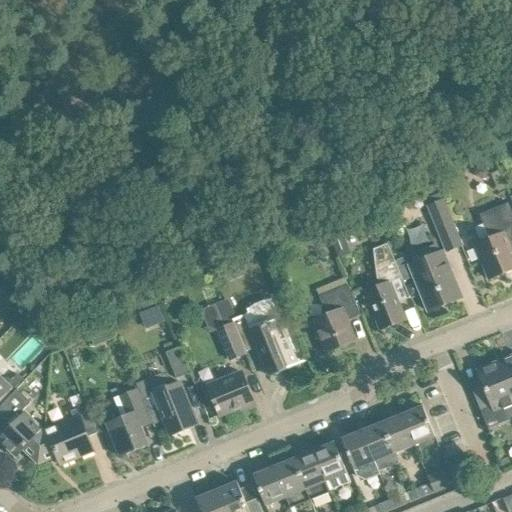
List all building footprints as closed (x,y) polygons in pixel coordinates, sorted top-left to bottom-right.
[(476,168),(475,173),(477,176),(483,179),(487,177),(488,173),(486,169),(480,167),(476,168)] [(461,245),(443,201),(428,207),(446,251),(461,245)] [(474,245),(481,261),(489,279),(511,269),(511,248),(509,242),(511,240),(511,211),(508,203),(479,215),(490,239),(474,245)] [(374,250),(379,286),(365,292),(380,330),(374,332),(375,333),(406,320),(399,302),(410,298),(400,273),(387,244),(374,250)] [(412,272),(421,292),(428,311),(456,299),(446,275),(452,273),(443,252),(424,260),(426,266),(412,272)] [(314,321),(320,334),(327,352),(355,341),(346,321),(361,315),(348,285),(319,297),(327,315),(314,321)] [(233,320),(246,352),(257,347),(269,376),(298,364),(272,300),(265,301),(259,303),(247,310),(249,314),(233,320)] [(230,360),(245,354),(225,301),(208,307),(230,360)] [(166,322),(160,306),(158,307),(140,314),(147,330),(166,322)] [(190,374),(179,348),(166,353),(176,379),(190,374)] [(0,351),(0,400),(9,392),(12,395),(17,390),(25,382),(17,375),(8,384),(0,376),(0,358),(3,354),(0,351)] [(511,355),(498,361),(511,396),(511,355)] [(511,416),(511,396),(498,361),(477,370),(484,387),(474,391),(472,386),(471,386),(486,424),(497,420),(498,422),(511,416)] [(152,423),(163,418),(170,436),(198,425),(191,406),(181,383),(174,385),(167,370),(136,384),(138,389),(152,423)] [(252,399),(242,372),(208,386),(221,415),(241,407),(240,404),(252,399)] [(152,423),(138,389),(114,399),(122,418),(107,424),(120,456),(148,445),(141,427),(152,423)] [(22,450),(37,464),(38,464),(44,431),(23,411),(31,403),(17,390),(12,395),(0,406),(0,430),(4,435),(0,438),(0,441),(16,457),(22,450)] [(74,419),(44,431),(38,464),(58,457),(61,465),(93,452),(87,437),(98,433),(86,405),(71,411),(74,419)] [(435,437),(423,406),(402,415),(415,445),(419,443),(420,446),(424,448),(433,444),(434,440),(433,437),(435,437)] [(402,415),(382,423),(395,454),(415,445),(402,415)] [(382,423),(362,431),(379,472),(399,463),(395,454),(382,423)] [(380,474),(362,431),(342,439),(349,458),(354,470),(356,476),(366,480),(380,474)] [(335,442),(314,451),(330,491),(351,482),(335,442)] [(314,451),(294,459),(311,500),(331,492),(330,491),(314,451)] [(294,459),(274,467),(291,508),(311,500),(294,459)] [(291,508),(274,467),(253,475),(266,506),(286,498),(290,508),(291,508)] [(455,484),(448,468),(428,477),(431,484),(434,493),(434,492),(455,484)] [(238,482),(217,490),(225,511),(262,511),(258,499),(246,503),(238,482)] [(434,493),(431,484),(411,492),(414,501),(434,493)] [(225,511),(217,490),(196,499),(201,511),(225,511)] [(414,501),(411,492),(391,500),(394,509),(414,501)] [(386,511),(394,509),(391,500),(379,505),(378,503),(366,508),(367,511),(386,511)]
